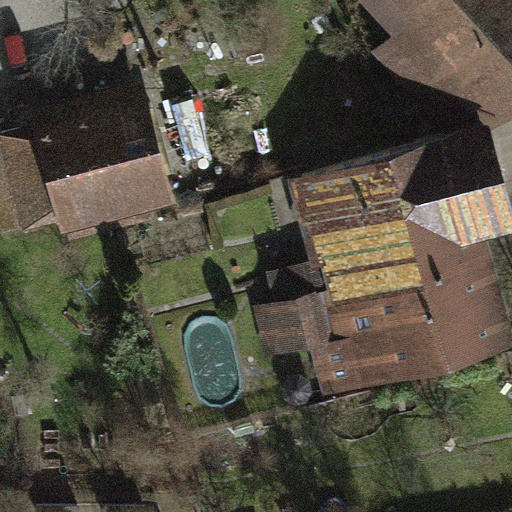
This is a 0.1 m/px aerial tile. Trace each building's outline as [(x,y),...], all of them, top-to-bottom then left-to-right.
[(511,0),(377,0),(484,121),(511,102),(511,0)] [(159,94),(0,135),(0,186),(12,233),(75,216),(80,236),(150,217),(146,201),(184,190),(159,94)] [(484,121),(300,171),(323,254),(271,269),(284,317),(264,323),(273,354),(316,342),(495,294),(478,227),(510,219),(484,121)] [(316,342),(329,391),(508,343),(495,294),(316,342)] [(303,371),(291,373),(285,383),(287,396),(297,401),(309,399),(315,388),(312,378),(303,371)]
